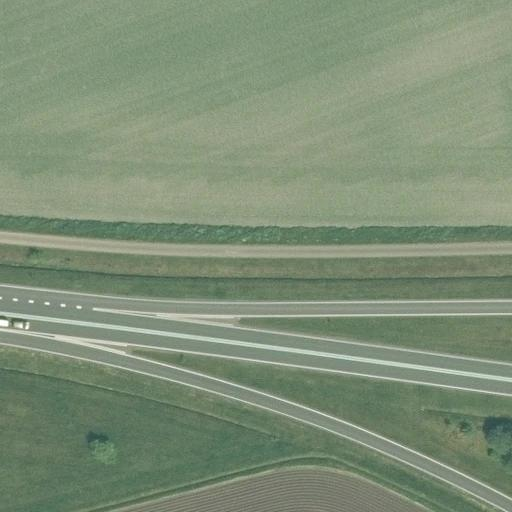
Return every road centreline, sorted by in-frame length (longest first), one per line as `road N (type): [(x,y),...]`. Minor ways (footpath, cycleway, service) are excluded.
road 1 (trunk): [(0,317),(376,443),(511,507)]
road 2 (unclassified): [(511,249),(211,252),(0,238)]
road 3 (trunk): [(511,381),(77,321)]
road 4 (trunk): [(511,310),(239,310),(77,321)]
